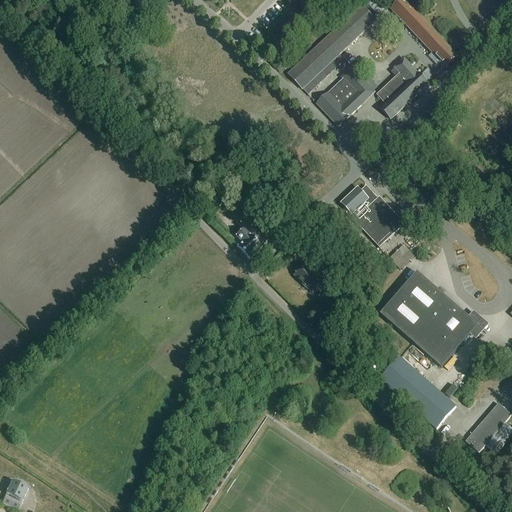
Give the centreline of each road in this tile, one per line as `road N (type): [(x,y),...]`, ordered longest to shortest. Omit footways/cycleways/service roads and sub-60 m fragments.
road 1 (residential): [(250,274),(0,18)]
road 2 (residential): [(487,511),(250,274)]
road 3 (residential): [(235,36),(362,164)]
road 4 (residential): [(440,218),(504,275),(502,300),(491,306),(476,307),(461,294)]
road 5 (residential): [(250,274),(362,164)]
road 6 (residential): [(378,154),(488,47)]
